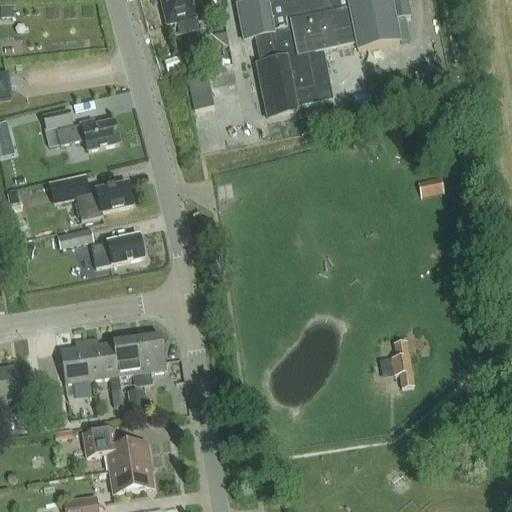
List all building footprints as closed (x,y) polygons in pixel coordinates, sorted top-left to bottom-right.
[(197,23),(195,11),(202,10),(199,0),(163,0),(170,30),(197,23)] [(246,0),(248,5),(236,7),(243,42),(254,40),(260,66),(256,67),(267,121),(297,115),(296,111),(333,103),(328,76),(324,55),(356,48),(357,54),(399,46),(394,21),(410,18),(406,0),(246,0)] [(0,107),(10,106),(6,81),(0,82),(0,107)] [(82,133),(75,135),(70,117),(45,124),(52,153),(84,144),(87,156),(119,148),(113,126),(97,131),(95,124),(81,128),(82,133)] [(421,200),(444,196),(441,181),(418,185),(421,200)] [(134,210),(129,186),(96,193),(96,195),(82,198),(84,209),(100,206),(103,217),(134,210)] [(93,245),(90,232),(57,240),(60,253),(93,245)] [(97,272),(113,269),(145,262),(141,239),(108,246),(109,248),(92,251),(97,272)] [(137,344),(144,390),(152,388),(150,376),(166,374),(161,340),(137,344)] [(122,409),(120,393),(118,381),(117,381),(113,347),(98,349),(97,342),(86,344),(92,384),(110,382),(114,411),(122,409)] [(92,384),(86,344),(75,346),(76,352),(60,354),(67,400),(75,399),(74,387),(92,384)] [(117,381),(118,381),(133,379),(135,391),(144,390),(137,344),(113,347),(117,381)] [(396,361),(390,361),(393,380),(399,379),(401,393),(414,391),(407,345),(393,347),(396,361)] [(0,407),(11,406),(13,419),(21,418),(14,371),(0,373),(0,407)] [(146,421),(143,392),(129,394),(133,423),(146,421)] [(61,405),(45,407),(49,431),(64,429),(61,405)] [(107,459),(109,475),(150,469),(146,446),(120,450),(117,432),(82,438),(86,463),(107,459)] [(109,475),(113,499),(153,492),(150,469),(109,475)] [(98,511),(97,501),(64,505),(64,511),(98,511)]
